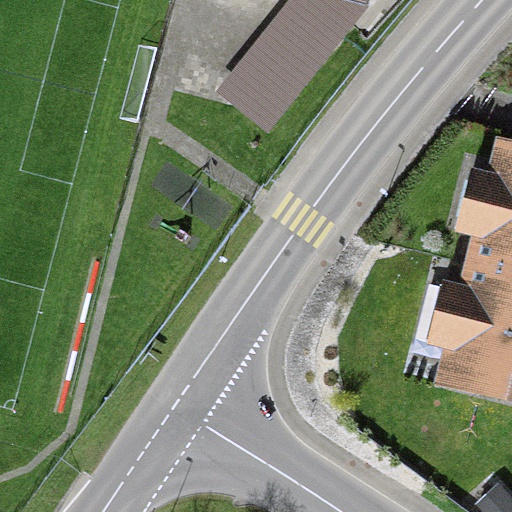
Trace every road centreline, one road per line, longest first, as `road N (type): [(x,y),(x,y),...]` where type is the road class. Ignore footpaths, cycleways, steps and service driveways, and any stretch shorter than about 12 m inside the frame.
road 1 (tertiary): [(175,406),(302,219),(481,0)]
road 2 (tertiary): [(175,406),(342,511)]
road 3 (tertiary): [(102,511),(175,406)]
